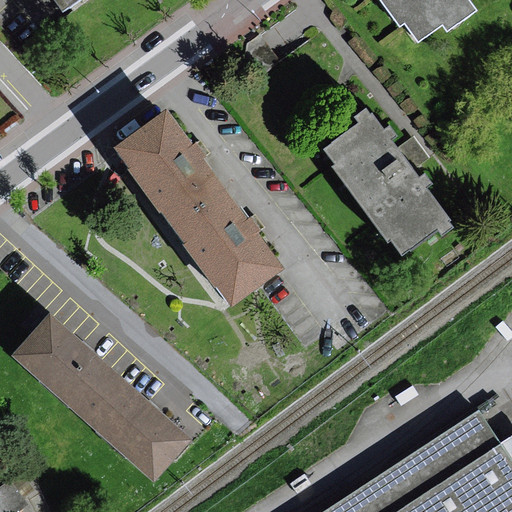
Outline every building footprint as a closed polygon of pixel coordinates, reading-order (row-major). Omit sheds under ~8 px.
[(37,0),(49,16),(72,0),(37,0)] [(473,12),(464,0),(370,0),(396,35),(403,30),(414,46),(440,27),(444,33),(473,12)] [(456,232),(367,113),(354,123),(359,130),(325,155),(337,172),(332,176),(388,251),(393,248),(404,262),(439,235),(444,241),(456,232)] [(216,195),(156,118),(107,156),(167,234),(216,195)] [(271,266),(216,195),(167,234),(221,304),(271,266)] [(188,445),(49,321),(12,362),(150,486),(188,445)] [(511,511),(511,473),(474,415),(324,511),(511,511)] [(7,484),(0,489),(0,511),(16,511),(24,507),(7,484)]
